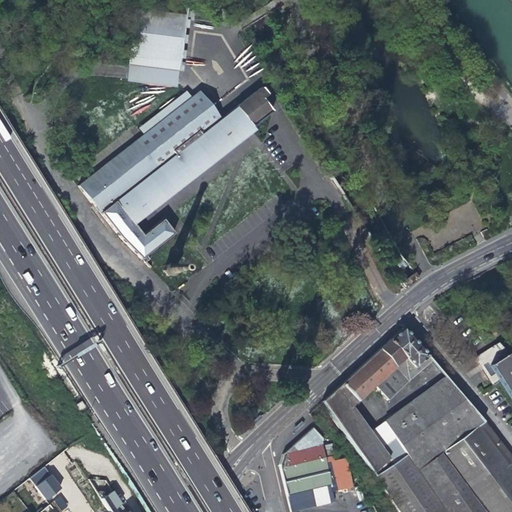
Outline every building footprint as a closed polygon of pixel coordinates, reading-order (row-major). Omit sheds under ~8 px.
[(125,66),(177,73),(184,17),(133,10),(125,66)] [(177,73),(125,66),(125,73),(123,82),(175,89),(176,80),(177,73)] [(161,197),(250,128),(249,126),(268,112),(258,99),(264,95),(259,89),(258,90),(257,88),(218,118),(198,92),(77,187),(90,203),(91,203),(118,237),(146,265),(149,262),(145,258),(173,236),(161,220),(141,235),(137,231),(130,221),(161,197)] [(269,113),(268,112),(249,126),(250,128),(269,113)] [(162,274),(164,276),(165,278),(167,279),(169,279),(172,278),(174,277),(176,274),(176,273),(176,270),(176,269),(174,266),(173,266),(171,265),(169,264),(166,265),(165,266),(163,268),(162,272),(162,274)] [(396,511),(511,511),(511,470),(508,465),(511,462),(511,459),(499,442),(484,423),(481,420),(445,378),(444,377),(384,423),(369,433),(351,408),(375,387),(385,399),(430,362),(401,328),(359,366),(320,402),(364,464),(386,497),(396,511)] [(511,362),(506,353),(505,353),(503,355),(501,353),(503,351),(495,343),(491,345),(493,347),(475,359),(479,364),(485,360),(488,365),(494,375),(489,378),(493,384),(498,381),(511,401),(511,362)] [(491,385),(493,384),(489,378),(494,375),(488,365),(485,360),(479,364),(475,359),(493,347),(491,345),(472,359),(481,371),(491,385)] [(261,416),(259,414),(251,421),(253,424),(261,416)] [(304,424),(301,421),(292,429),(295,432),(304,424)] [(277,465),(285,497),(303,492),(316,489),(329,485),(320,448),(314,450),(313,445),(325,434),(316,423),(283,453),(280,456),(277,465)] [(332,462),(325,434),(313,445),(314,450),(320,448),(329,485),(316,489),(317,492),(334,488),(334,492),(350,488),(344,459),(332,462)] [(47,466),(29,477),(45,501),(62,490),(47,466)] [(99,498),(108,511),(125,511),(124,511),(114,511),(112,508),(118,504),(110,492),(99,498)] [(303,495),(303,492),(285,497),(288,509),(293,508),(291,498),(303,495)] [(59,509),(66,507),(62,496),(55,499),(59,509)]
